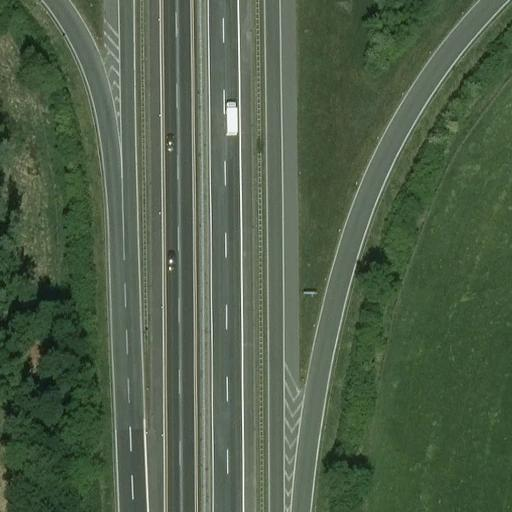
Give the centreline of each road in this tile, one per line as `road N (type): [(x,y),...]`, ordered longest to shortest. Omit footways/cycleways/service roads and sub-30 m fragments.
road 1 (motorway): [(301,511),(329,316),(357,221),(430,79),(496,0)]
road 2 (motorway): [(227,511),(222,0)]
road 3 (motorway): [(174,0),(175,511)]
road 4 (motorway): [(274,511),(274,0)]
road 5 (motorway): [(51,0),(78,39),(100,101),(114,186),(133,465)]
road 6 (motorway): [(124,0),(133,465)]
